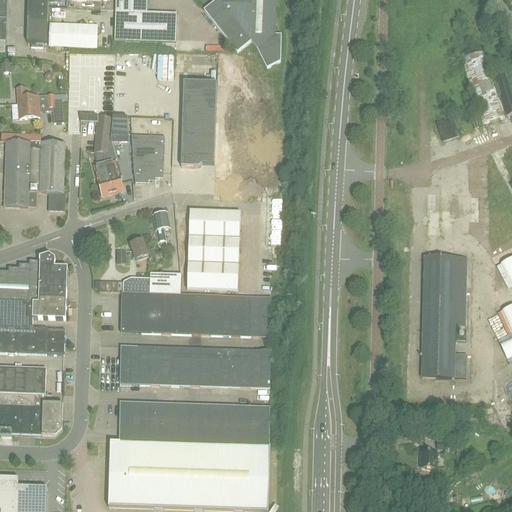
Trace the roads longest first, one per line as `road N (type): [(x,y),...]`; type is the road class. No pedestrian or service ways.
road 1 (secondary): [(329,309),(354,0)]
road 2 (unclassified): [(69,233),(84,280),(77,437),(46,456),(0,454)]
road 3 (unclassified): [(69,233),(170,198),(264,206),(263,291)]
road 4 (secondary): [(329,309),(317,511)]
road 5 (secondary): [(337,511),(329,309)]
